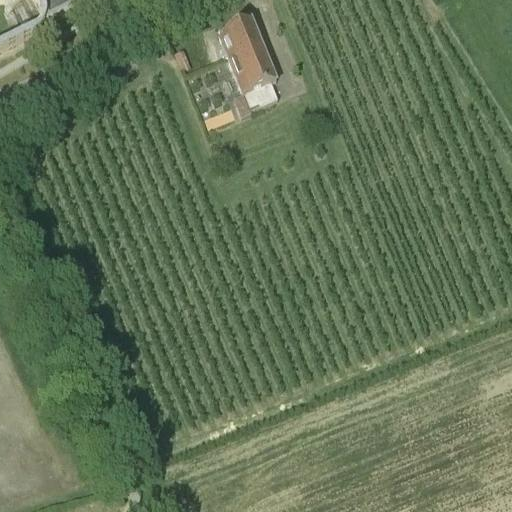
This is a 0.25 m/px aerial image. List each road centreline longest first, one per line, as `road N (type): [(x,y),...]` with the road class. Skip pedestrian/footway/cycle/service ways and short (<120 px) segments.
road 1 (unclassified): [(0,182),(34,247),(109,451),(144,511)]
road 2 (tertiary): [(0,101),(57,78),(162,0)]
